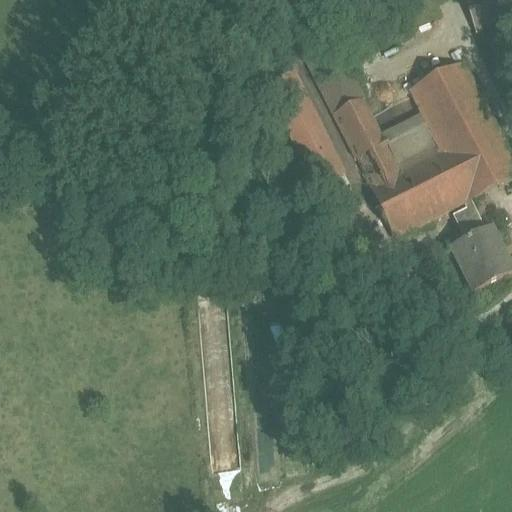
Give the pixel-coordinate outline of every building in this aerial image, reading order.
[(511,0),(467,0),(470,9),(470,10),(471,10),(474,19),(473,19),(474,20),(479,33),(511,21),(511,0)] [(362,102),(334,47),(305,61),(333,117),(362,102)] [(344,174),(290,65),(263,78),(317,188),(344,174)] [(362,102),(333,117),(395,240),(463,206),(469,202),(511,180),(511,162),(465,68),(416,93),(442,144),(395,168),(362,102)] [(485,233),(469,202),(463,206),(465,210),(451,217),(464,243),(450,250),(473,294),(511,275),(503,258),(502,259),(489,233),(491,232),(490,230),(485,233)] [(335,219),(332,219),(330,220),(329,221),(327,223),(327,225),(326,228),(326,229),(327,231),(328,232),(329,234),(330,235),(332,235),(335,236),(337,235),(339,235),(339,234),(341,233),(342,232),(343,230),(343,227),(343,225),(342,223),(340,221),(337,219),(335,219)] [(346,235),(344,234),(342,234),(341,234),(339,234),(339,235),(338,236),(336,237),(335,239),(334,242),(335,245),(336,246),(337,248),(339,250),(342,250),(345,250),(347,249),(348,248),(350,246),(350,244),(351,242),(351,241),(350,239),(349,238),(348,236),(347,236),(346,235)]
